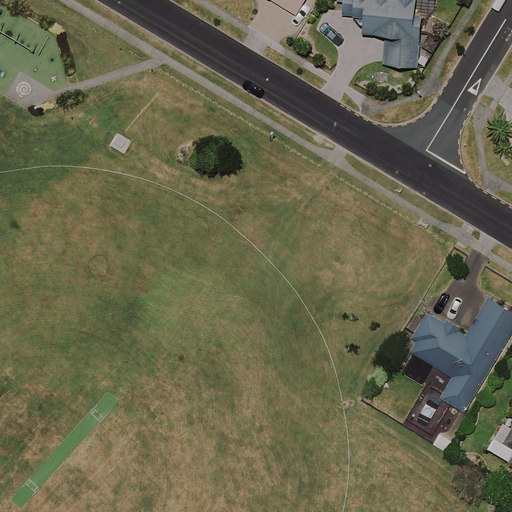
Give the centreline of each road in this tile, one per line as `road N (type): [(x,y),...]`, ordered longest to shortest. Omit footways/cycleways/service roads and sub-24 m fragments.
road 1 (residential): [(415,168),(125,0)]
road 2 (residential): [(415,168),(511,13)]
